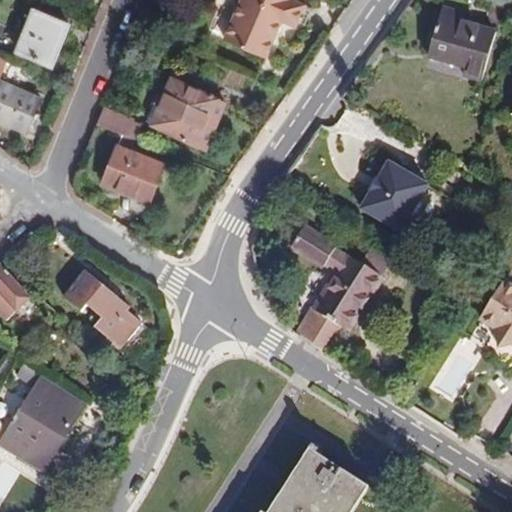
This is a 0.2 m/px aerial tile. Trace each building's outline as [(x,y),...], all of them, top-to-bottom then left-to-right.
[(293,0),(241,0),(224,40),(265,57),(281,22),(294,27),(304,5),(293,0)] [(304,5),(294,27),(303,31),(312,8),(304,5)] [(465,14),(442,8),(433,41),(428,58),(466,69),(464,77),(482,82),(496,33),(480,29),(463,23),(465,14)] [(34,9),(17,51),(51,66),(68,23),(34,9)] [(0,58),(0,122),(27,134),(42,98),(0,81),(0,78),(7,62),(0,58)] [(151,126),(198,146),(218,98),(172,79),(151,126)] [(218,98),(198,146),(206,150),(226,102),(218,98)] [(103,109),(97,124),(127,137),(133,121),(103,109)] [(118,145),(103,184),(149,202),(165,163),(118,145)] [(389,163),(361,210),(401,233),(429,187),(389,163)] [(361,264),(336,249),(337,248),(305,227),(291,248),(324,269),(324,268),(336,274),(313,311),(311,309),(294,336),(320,352),(336,326),(348,333),(383,278),(382,277),(361,264)] [(394,258),(373,245),(361,264),(382,277),(394,258)] [(11,308),(24,294),(0,266),(0,296),(11,308)] [(86,271),(63,298),(81,314),(88,307),(103,320),(95,329),(132,358),(141,346),(132,338),(144,324),(128,312),(131,308),(86,271)] [(494,334),(498,351),(511,347),(511,290),(502,284),(478,321),(495,332),(494,334)] [(24,294),(11,308),(17,316),(31,302),(24,294)] [(0,296),(0,314),(2,316),(11,308),(0,296)] [(461,336),(434,389),(456,400),(483,346),(461,336)] [(1,445),(45,471),(85,406),(42,379),(1,445)] [(286,487),(270,511),(346,511),(364,484),(316,454),(319,450),(312,446),(293,476),(289,482),(286,487)] [(346,511),(353,511),(369,487),(364,484),(346,511)]
